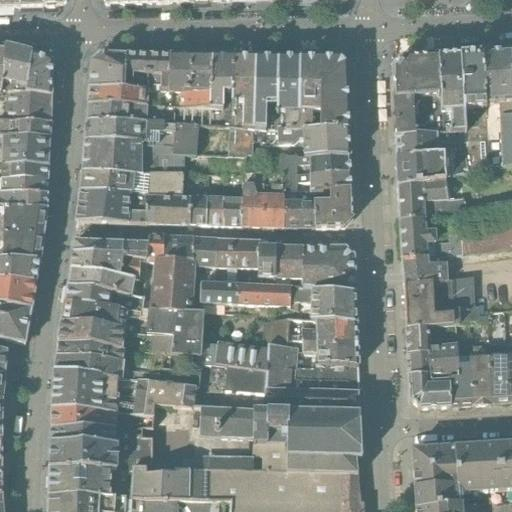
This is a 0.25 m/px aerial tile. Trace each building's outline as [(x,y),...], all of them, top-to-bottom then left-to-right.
[(0,0),(0,11),(21,11),(22,0),(0,0)] [(45,10),(46,9),(46,0),(22,0),(21,11),(43,10),(45,10)] [(46,0),(46,9),(48,10),(55,10),(57,9),(57,10),(59,10),(59,9),(68,2),(68,3),(68,2),(69,1),(68,0),(67,0),(46,0)] [(99,0),(107,8),(157,7),(157,0),(99,0)] [(0,101),(26,103),(32,59),(19,54),(5,52),(1,97),(0,96),(0,101)] [(511,59),(511,55),(482,57),(487,130),(489,175),(511,171),(511,59)] [(466,132),(487,130),(482,57),(461,59),(466,132)] [(90,91),(123,93),(124,59),(99,58),(98,59),(99,60),(93,65),(93,64),(92,65),(90,91)] [(34,99),(52,101),(52,82),(53,66),(43,63),(43,64),(35,60),(32,59),(26,103),(34,104),(34,99)] [(149,95),(169,96),(171,60),(124,59),(123,93),(149,95)] [(489,175),(487,130),(466,132),(461,59),(439,60),(441,100),(443,138),(465,137),(466,157),(468,179),(489,175)] [(180,97),(190,97),(192,61),(171,60),(169,96),(180,97)] [(394,102),(441,100),(439,60),(402,62),(393,73),(394,102)] [(192,61),(190,97),(212,98),(214,62),(214,61),(192,61)] [(243,133),(253,134),(254,62),(232,61),(232,63),(229,130),(243,133)] [(253,134),(277,134),(278,62),(272,62),(272,61),(272,62),(266,62),(266,61),(265,61),(265,62),(259,62),(259,61),(254,62),(253,134)] [(219,131),(229,130),(232,63),(214,62),(212,98),(190,97),(180,97),(179,111),(178,129),(199,130),(219,131)] [(277,134),(300,134),(301,62),(297,62),(293,62),(291,62),(286,62),(285,62),(285,63),(280,63),(280,62),(278,62),(277,134)] [(320,134),(349,134),(348,108),(347,70),(339,63),(321,62),(301,62),(300,134),(320,134)] [(88,108),(148,110),(149,95),(123,93),(90,91),(88,108)] [(0,112),(51,114),(52,101),(34,99),(34,104),(26,103),(0,101),(0,112)] [(396,139),(443,138),(441,100),(394,102),(396,139)] [(87,124),(178,129),(179,111),(148,110),(88,108),(87,124)] [(0,125),(51,127),(51,114),(0,112),(0,125)] [(85,144),(146,145),(147,135),(163,136),(174,137),(174,145),(158,142),(158,145),(158,151),(178,151),(178,159),(185,159),(197,159),(199,130),(178,129),(87,124),(85,144)] [(0,141),(50,142),(51,127),(0,125),(0,141)] [(299,160),(350,163),(349,134),(320,134),(300,134),(277,134),(253,134),(253,145),(266,145),(265,148),(278,148),(299,148),(299,160)] [(397,160),(466,157),(465,137),(443,138),(396,139),(397,160)] [(0,167),(49,169),(50,142),(0,141),(0,167)] [(184,176),(185,159),(178,159),(178,151),(158,151),(158,145),(146,145),(85,144),(83,174),(184,176)] [(446,182),(468,179),(466,157),(397,160),(397,165),(398,165),(399,176),(397,177),(398,188),(447,186),(446,182)] [(309,178),(351,178),(349,163),(299,160),(282,159),(282,175),(297,178),(297,169),(310,169),(309,178)] [(0,182),(2,183),(48,183),(49,169),(0,167),(0,182)] [(145,197),(183,199),(184,176),(83,174),(80,194),(131,197),(132,197),(132,196),(145,197)] [(241,232),(261,232),(263,175),(245,175),(243,187),(242,202),(241,232)] [(285,233),(283,197),(282,175),(263,175),(261,232),(285,233)] [(310,196),(315,196),(351,195),(351,178),(309,178),(297,178),(282,175),(283,197),(290,197),(297,196),(297,187),(310,187),(310,196)] [(0,195),(48,197),(48,183),(2,183),(0,182),(0,195)] [(435,219),(459,217),(459,216),(466,215),(464,201),(449,203),(447,186),(398,188),(397,188),(398,214),(400,214),(400,222),(424,220),(435,219)] [(146,228),(146,216),(130,215),(131,197),(80,194),(77,226),(146,228)] [(0,210),(1,210),(47,212),(48,197),(0,195),(0,210)] [(315,196),(316,233),(344,232),(345,233),(352,223),(352,204),(351,195),(315,196)] [(285,233),(316,233),(315,196),(310,196),(310,206),(290,206),(290,197),(283,197),(285,233)] [(146,228),(190,230),(191,200),(183,199),(145,197),(146,216),(146,228)] [(190,230),(206,230),(207,200),(191,200),(190,230)] [(206,230),(224,231),(225,201),(207,200),(206,230)] [(224,231),(241,232),(242,202),(225,201),(224,231)] [(459,217),(460,235),(462,260),(511,252),(511,208),(466,215),(459,216),(459,217)] [(45,230),(47,212),(1,210),(0,210),(0,261),(40,264),(43,238),(45,230)] [(402,265),(437,260),(445,260),(462,260),(460,235),(446,236),(447,244),(436,244),(436,234),(425,235),(424,220),(400,222),(399,222),(402,265)] [(176,315),(192,316),(195,292),(195,287),(192,287),(193,243),(164,241),(163,263),(155,262),(154,266),(153,266),(149,301),(145,302),(143,321),(141,337),(152,339),(173,341),(176,315)] [(153,265),(153,266),(154,266),(155,262),(163,263),(164,241),(149,241),(149,248),(148,265),(153,265)] [(196,271),(216,272),(217,244),(193,243),(192,287),(195,287),(196,271)] [(240,273),(242,273),(243,245),(217,244),(216,272),(225,272),(226,284),(226,288),(238,288),(239,288),(240,273)] [(125,247),(74,245),(71,273),(121,281),(124,263),(123,263),(125,247)] [(242,273),(258,274),(260,252),(261,245),(243,245),(242,273)] [(149,248),(125,247),(123,263),(124,263),(141,265),(148,265),(149,248)] [(258,289),(275,291),(276,252),(260,252),(258,274),(258,289)] [(285,292),(302,293),(304,253),(276,252),(275,291),(285,292)] [(302,293),(356,298),(355,260),(346,252),(304,253),(302,293)] [(435,324),(479,320),(479,310),(475,310),(473,281),(448,283),(447,266),(445,267),(445,260),(437,260),(402,265),(403,289),(433,287),(435,324)] [(0,283),(36,286),(40,264),(0,261),(0,283)] [(141,265),(124,263),(121,281),(71,273),(68,291),(132,299),(135,283),(139,284),(141,265)] [(0,308),(31,314),(36,286),(0,283),(0,308)] [(201,308),(238,310),(238,288),(226,288),(202,286),(201,308)] [(486,319),(479,320),(435,324),(433,287),(403,289),(403,291),(404,292),(405,306),(404,307),(404,316),(405,315),(406,330),(429,331),(487,326),(486,319)] [(239,288),(238,288),(238,310),(247,310),(291,312),(291,307),(292,298),(284,298),(285,292),(275,291),(258,289),(248,289),(239,288)] [(65,308),(143,321),(145,302),(132,299),(68,291),(65,308)] [(310,324),(357,326),(356,298),(302,293),(285,292),(284,298),(292,298),(291,307),(311,308),(310,324)] [(0,343),(25,348),(31,314),(0,308),(0,343)] [(125,335),(141,337),(143,321),(65,308),(61,328),(125,335)] [(287,350),(288,344),(290,322),(288,322),(264,326),(262,353),(218,347),(218,349),(202,348),(204,316),(192,316),(176,315),(173,341),(152,339),(151,357),(198,361),(196,368),(201,368),(269,375),(270,350),(287,350)] [(288,344),(358,348),(357,326),(310,324),(290,322),(288,344)] [(58,347),(123,354),(125,335),(61,328),(58,347)] [(431,356),(431,350),(429,331),(406,330),(405,330),(407,356),(431,356)] [(315,367),(359,370),(358,348),(288,344),(287,350),(298,352),(298,359),(303,359),(303,358),(316,358),(317,365),(297,364),(296,370),(314,371),(315,367)] [(511,346),(503,347),(507,407),(511,406),(511,346)] [(56,362),(124,367),(126,354),(123,354),(58,347),(56,362)] [(497,408),(507,407),(503,347),(487,348),(491,409),(492,409),(497,408)] [(460,375),(459,369),(458,348),(431,350),(431,356),(407,356),(408,379),(458,375),(460,375)] [(491,410),(491,409),(487,348),(471,349),(471,362),(474,410),(474,411),(486,409),(486,410),(491,410)] [(263,414),(358,417),(359,396),(359,370),(315,367),(314,371),(296,370),(297,364),(298,359),(298,352),(287,350),(270,350),(269,375),(201,368),(200,376),(199,390),(196,390),(196,392),(265,399),(263,414)] [(54,375),(119,383),(123,383),(124,367),(56,362),(54,375)] [(460,410),(474,410),(471,362),(469,362),(470,368),(459,369),(460,375),(458,375),(458,381),(448,381),(450,412),(460,411),(460,410)] [(200,413),(263,414),(265,399),(196,392),(196,390),(199,390),(200,376),(186,375),(185,389),(137,384),(135,405),(117,404),(119,383),(54,375),(52,414),(154,419),(155,409),(200,413)] [(420,414),(450,412),(448,381),(458,381),(458,375),(408,379),(409,403),(420,414)] [(361,506),(356,463),(361,463),(359,417),(358,417),(263,414),(200,413),(199,427),(222,429),(222,442),(253,443),(253,460),(261,460),(261,474),(213,474),(175,475),(174,476),(152,477),(152,471),(135,469),(133,475),(132,475),(131,502),(184,504),(190,504),(190,505),(230,505),(229,511),(364,511),(364,506),(361,506)] [(51,434),(143,433),(153,432),(154,419),(52,414),(51,434)] [(50,473),(132,475),(133,475),(135,469),(152,471),(153,442),(143,442),(143,433),(51,434),(50,473)] [(511,447),(500,448),(480,450),(459,451),(418,453),(413,460),(414,477),(460,474),(462,493),(462,497),(482,496),(503,495),(511,494),(511,447)] [(49,499),(131,502),(132,475),(50,473),(49,499)] [(462,511),(462,508),(462,497),(462,493),(460,474),(414,477),(415,496),(416,511),(462,511)] [(48,511),(183,511),(184,504),(131,502),(49,499),(48,511)]
